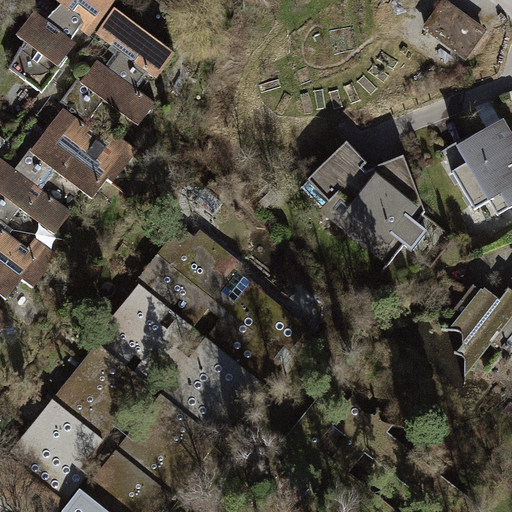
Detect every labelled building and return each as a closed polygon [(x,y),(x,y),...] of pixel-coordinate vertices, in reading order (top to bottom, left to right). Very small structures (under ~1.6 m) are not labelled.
[(6,71),(39,96),(77,46),(68,40),(78,27),(87,34),(109,6),(101,0),(70,0),(69,2),(66,0),(61,0),(54,10),(40,0),(33,0),(29,6),(44,18),(37,27),(30,22),(13,43),(22,50),(6,71)] [(472,55),(492,26),(454,0),(446,0),(428,25),(472,55)] [(170,57),(110,11),(93,33),(117,52),(103,70),(91,61),(60,101),(83,119),(99,98),(133,124),(147,105),(130,91),(144,72),(153,79),(170,57)] [(7,167),(0,176),(0,221),(6,226),(20,207),(54,233),(69,214),(38,191),(54,170),(91,198),(106,178),(111,182),(135,151),(115,136),(109,144),(65,111),(48,134),(43,130),(13,171),(7,167)] [(511,138),(504,125),(463,149),(472,164),(453,174),(475,212),(489,204),(498,220),(511,211),(511,138)] [(348,145),(301,189),(301,191),(317,213),(312,219),(335,238),(339,233),(381,266),(376,275),(379,277),(390,266),(397,271),(409,256),(427,267),(448,243),(443,240),(445,236),(424,220),(428,213),(409,159),(370,172),(348,145)] [(0,331),(12,316),(0,306),(0,293),(4,297),(21,275),(32,283),(53,256),(34,241),(28,249),(0,227),(0,331)] [(181,376),(84,496),(104,511),(161,511),(235,419),(229,414),(238,402),(245,407),(279,364),(273,359),(285,343),(291,349),(307,329),(252,285),(235,306),(219,293),(242,264),(200,231),(194,238),(179,227),(134,284),(137,287),(93,343),(96,346),(146,384),(163,362),(181,376)] [(511,298),(499,287),(458,333),(474,347),(463,358),(471,391),(507,349),(511,353),(511,298)] [(146,384),(96,346),(8,457),(0,451),(0,488),(30,511),(58,511),(89,473),(81,467),(146,384)] [(487,511),(397,439),(405,428),(386,413),(377,424),(341,395),(274,477),(266,470),(231,511),(487,511)] [(104,511),(84,496),(71,511),(104,511)]
